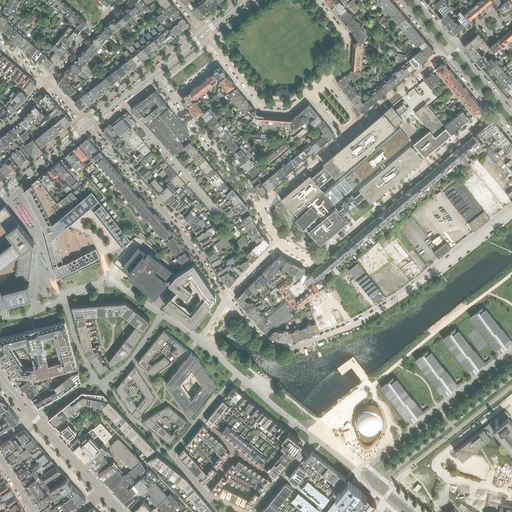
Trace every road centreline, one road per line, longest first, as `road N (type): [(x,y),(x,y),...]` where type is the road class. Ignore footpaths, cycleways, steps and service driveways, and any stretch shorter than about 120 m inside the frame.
road 1 (residential): [(276,345),(294,346),(361,318),(511,214)]
road 2 (residential): [(280,241),(296,255),(319,256),(493,109)]
road 3 (residential): [(87,125),(185,236),(226,297)]
road 4 (tertiary): [(511,357),(360,477)]
road 5 (tertiary): [(372,486),(511,377)]
road 6 (residential): [(171,97),(260,205)]
